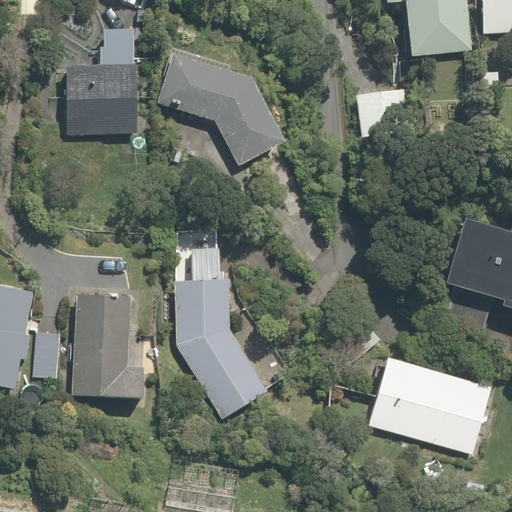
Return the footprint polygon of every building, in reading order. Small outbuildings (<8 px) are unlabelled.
[(409,57),(409,58),(471,51),(465,0),(384,0),(385,5),(403,3),(409,57)] [(511,0),(479,0),(481,34),(511,32),(511,0)] [(66,136),(67,136),(77,135),(136,134),(135,67),(132,67),(132,31),(102,31),(102,48),(99,48),(99,68),(65,68),(66,136)] [(213,120),(236,166),(283,142),(250,78),(171,54),(156,103),(213,120)] [(482,89),(497,88),(497,73),(481,74),(482,89)] [(353,95),(360,137),(407,129),(400,88),(353,95)] [(367,179),(377,194),(389,186),(380,171),(367,179)] [(444,314),(478,341),(494,297),(502,299),(500,306),(511,309),(511,227),(510,227),(507,233),(461,220),(443,282),(452,285),(444,314)] [(263,398),(232,341),(234,279),(223,278),(225,231),(174,230),(173,290),(177,290),(176,353),(184,354),(221,421),(263,398)] [(377,254),(351,231),(306,281),(332,304),(377,254)] [(0,390),(15,394),(34,298),(0,290),(0,390)] [(133,369),(137,301),(77,297),(70,403),(146,408),(149,370),(133,369)] [(494,394),(390,364),(370,431),(474,462),(494,394)]
